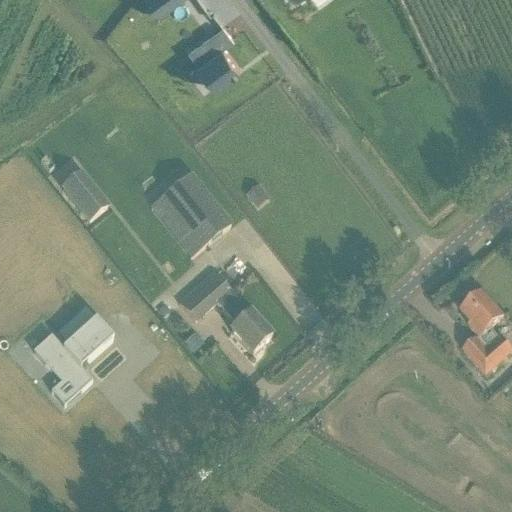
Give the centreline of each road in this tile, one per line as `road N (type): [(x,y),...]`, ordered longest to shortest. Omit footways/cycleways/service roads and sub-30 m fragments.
road 1 (tertiary): [(162,511),(440,261)]
road 2 (unclassified): [(236,0),(440,261)]
